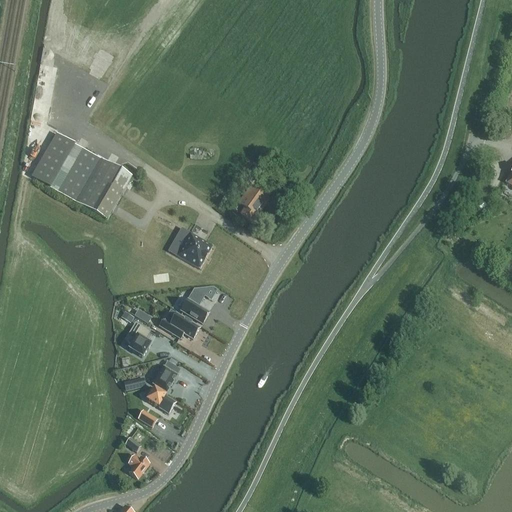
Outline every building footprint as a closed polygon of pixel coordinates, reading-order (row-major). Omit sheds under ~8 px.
[(57,135),(32,178),(39,183),(50,189),(51,190),(76,146),(75,146),(61,138),(57,135)] [(206,156),(206,145),(192,144),(192,156),(206,156)] [(84,151),(58,194),(79,206),(104,163),(84,151)] [(132,179),(104,163),(79,206),(107,222),(132,179)] [(249,176),(246,181),(252,185),(255,180),(249,176)] [(253,225),(266,208),(271,201),(253,188),(240,205),(244,209),(239,215),(253,225)] [(177,258),(200,271),(213,248),(190,235),(177,258)] [(482,241),(475,251),(483,257),(490,247),(482,241)] [(205,298),(209,290),(194,291),(191,296),(202,302),(205,298)] [(191,297),(181,313),(203,327),(209,315),(198,309),(201,303),(191,297)] [(138,312),(135,318),(148,325),(151,320),(138,312)] [(130,325),(134,319),(125,313),(121,319),(130,325)] [(164,322),(160,328),(181,341),(184,335),(193,341),(199,331),(176,317),(171,326),(164,322)] [(136,325),(125,342),(132,346),(129,351),(143,359),(148,350),(151,346),(145,342),(150,333),(136,325)] [(164,369),(153,386),(167,394),(171,388),(173,384),(173,383),(177,377),(180,371),(168,364),(164,369)] [(154,390),(146,402),(159,410),(159,409),(169,415),(176,404),(166,398),(166,397),(154,390)] [(143,413),(138,421),(152,430),(157,422),(143,413)] [(126,445),(137,454),(141,448),(130,440),(126,445)] [(135,457),(129,465),(134,469),(129,474),(138,481),(150,465),(141,458),(140,461),(135,457)]
